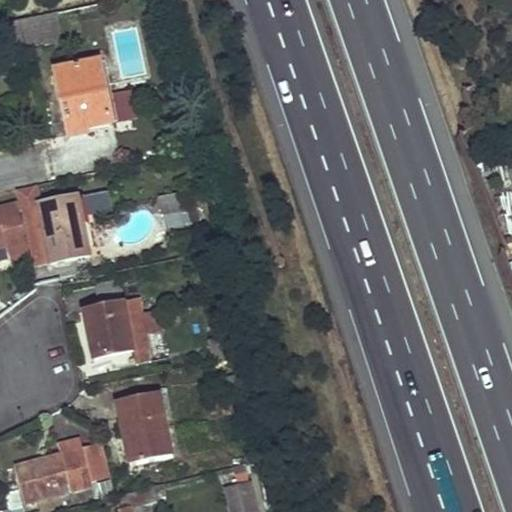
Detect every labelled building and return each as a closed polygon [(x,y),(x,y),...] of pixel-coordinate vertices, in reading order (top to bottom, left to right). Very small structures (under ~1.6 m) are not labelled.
[(62,42),(56,13),(44,16),(51,45),(62,42)] [(51,45),(44,16),(18,22),(24,51),(51,45)] [(106,99),(99,62),(55,71),(69,138),(86,134),(85,131),(111,126),(113,123),(106,99)] [(133,119),(128,94),(106,99),(113,123),(133,119)] [(50,259),(52,266),(90,258),(84,227),(81,228),(75,199),(42,206),(38,185),(14,190),(18,206),(26,241),(31,240),(35,263),(50,259)] [(511,187),(497,191),(500,201),(511,197),(511,187)] [(105,194),(91,197),(96,215),(110,212),(105,194)] [(160,197),(162,231),(184,229),(182,196),(160,197)] [(511,212),(511,197),(500,201),(504,215),(511,212)] [(26,241),(18,206),(0,209),(0,248),(7,247),(10,254),(28,249),(26,241)] [(124,303),(121,282),(97,287),(101,308),(124,303)] [(148,352),(138,300),(124,303),(134,354),(148,352)] [(134,354),(124,303),(101,308),(85,311),(96,367),(116,362),(116,358),(134,354)] [(225,334),(217,336),(223,360),(230,359),(225,334)] [(223,360),(217,336),(209,339),(214,362),(223,360)] [(172,457),(160,393),(116,402),(123,436),(131,435),(137,464),(172,457)] [(137,464),(131,435),(123,436),(129,466),(137,464)] [(91,483),(84,450),(82,443),(59,449),(61,459),(37,465),(39,474),(19,479),(26,505),(93,489),(91,483)] [(91,483),(111,478),(103,445),(84,450),(91,483)] [(246,463),(244,455),(233,458),(234,466),(246,463)] [(236,475),(248,472),(246,463),(234,466),(236,475)] [(37,465),(17,469),(19,479),(39,474),(37,465)] [(249,511),(243,485),(220,490),(225,511),(249,511)] [(170,494),(169,486),(131,497),(132,506),(158,500),(158,497),(170,494)]
